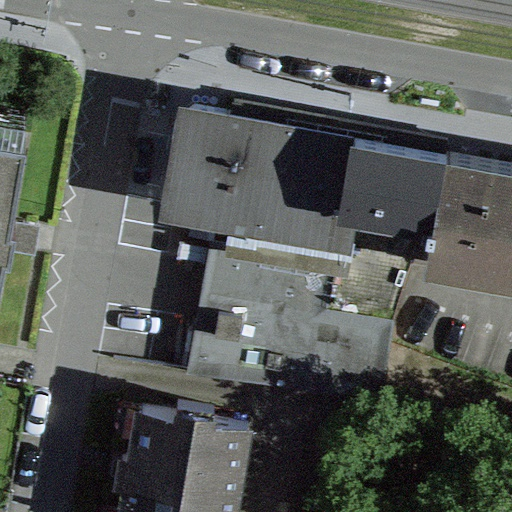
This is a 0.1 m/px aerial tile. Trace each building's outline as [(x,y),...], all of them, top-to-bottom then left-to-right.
[(165,199),(253,215),(262,216),(263,212),(300,219),(317,125),(197,102),(181,114),(165,199)] [(395,310),(416,247),(428,249),(433,221),(428,220),(430,208),(436,209),(446,150),(317,125),(300,219),(263,212),(262,216),(253,215),(249,239),(235,237),(225,302),(219,301),(216,324),(197,321),(190,369),(382,396),(391,335),(395,310)] [(0,269),(5,243),(9,244),(14,216),(8,215),(23,132),(0,127),(0,269)] [(428,249),(511,264),(511,162),(446,150),(436,209),(430,208),(428,220),(433,221),(428,249)] [(190,369),(197,321),(105,307),(97,355),(190,369)] [(125,479),(119,511),(230,511),(247,418),(209,412),(211,402),(177,396),(175,406),(139,400),(130,448),(122,447),(116,477),(125,479)]
